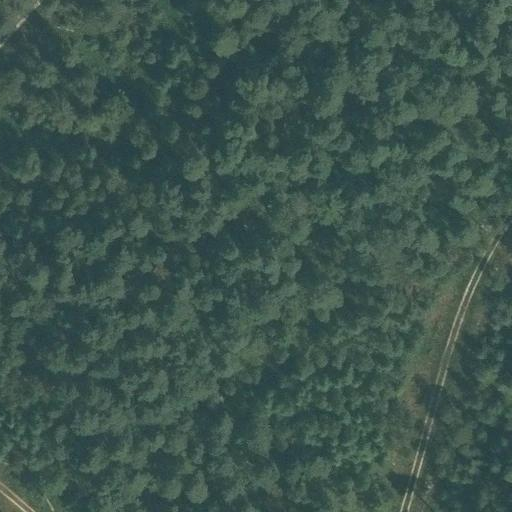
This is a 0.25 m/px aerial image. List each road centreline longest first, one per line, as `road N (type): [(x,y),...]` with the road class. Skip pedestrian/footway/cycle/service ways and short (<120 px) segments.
road 1 (track): [(38,0),(0,47),(0,490),(24,511)]
road 2 (track): [(511,217),(464,298),(407,511)]
